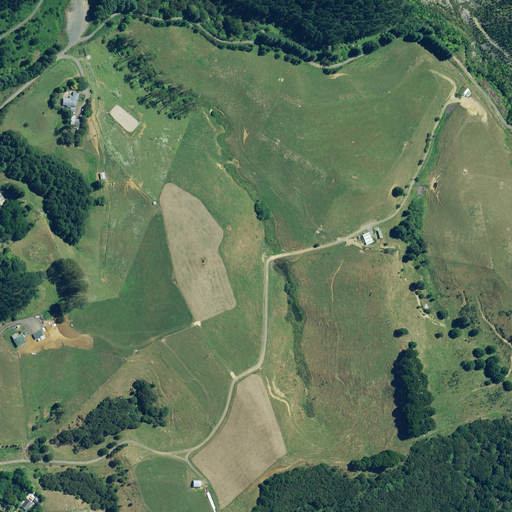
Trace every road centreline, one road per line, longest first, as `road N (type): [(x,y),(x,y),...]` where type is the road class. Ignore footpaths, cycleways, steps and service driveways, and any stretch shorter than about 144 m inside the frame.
road 1 (track): [(460,77),(403,200),(353,233),(272,258),(264,350),(254,371),(234,377),(223,414),(203,439),(191,449),(119,444),(99,459),(0,463)]
road 2 (track): [(460,77),(435,49),(406,43),(350,61),(300,64),(141,21),(96,31),(44,69),(0,117)]
